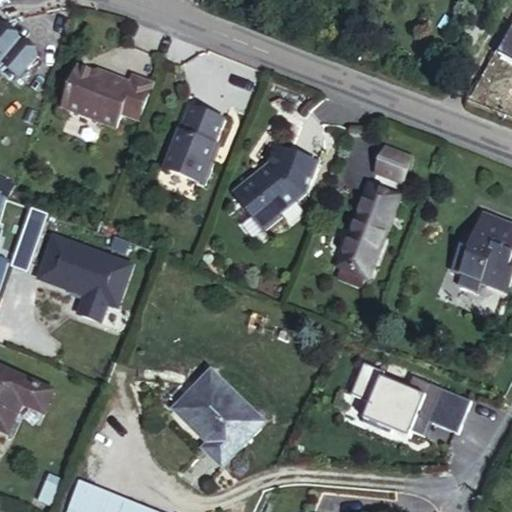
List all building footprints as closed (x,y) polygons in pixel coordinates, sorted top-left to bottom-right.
[(37,58),(0,29),(0,67),(2,65),(20,79),(37,58)] [(108,80),(78,69),(63,111),(117,130),(123,115),(134,86),(109,77),(108,80)] [(151,92),(134,86),(123,115),(139,122),(151,92)] [(225,121),(192,109),(182,134),(178,133),(163,172),(206,187),(214,165),(209,164),(215,147),(225,121)] [(220,149),(215,147),(209,164),(214,165),(220,149)] [(308,194),(320,163),(276,147),(269,166),(271,169),(261,176),(256,175),(240,186),(238,198),(260,231),(279,218),(278,216),(308,194)] [(418,161),(391,150),(381,174),(408,185),(418,161)] [(271,169),(269,166),(256,175),(261,176),(271,169)] [(0,181),(0,194),(9,199),(14,188),(0,181)] [(402,199),(375,188),(342,267),(344,269),(366,278),(368,279),(388,232),(391,233),(399,215),(396,214),(402,199)] [(52,219),(34,212),(12,271),(30,278),(52,219)] [(511,225),(488,216),(473,253),(466,250),(456,274),(466,278),(462,289),(481,297),(485,286),(510,296),(511,291),(511,225)] [(87,298),(80,317),(102,325),(109,306),(119,310),(134,269),(55,240),(41,281),(87,298)] [(366,278),(344,269),(339,280),(362,289),(366,278)] [(457,431),(469,398),(429,383),(427,388),(362,363),(351,391),(365,396),(359,412),(422,436),(428,420),(457,431)] [(54,394),(0,369),(0,431),(10,435),(23,406),(44,416),(54,394)] [(205,453),(222,469),(267,425),(214,375),(199,389),(204,393),(181,417),(211,447),(205,453)] [(204,393),(199,389),(176,412),(181,417),(204,393)] [(57,509),(66,485),(52,479),(43,504),(57,509)] [(149,511),(84,486),(73,510),(77,511),(149,511)]
